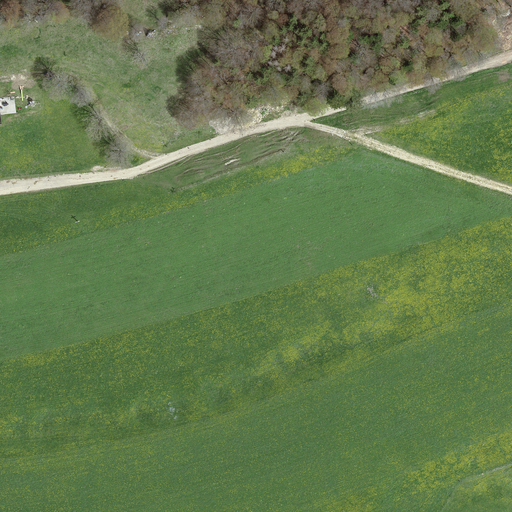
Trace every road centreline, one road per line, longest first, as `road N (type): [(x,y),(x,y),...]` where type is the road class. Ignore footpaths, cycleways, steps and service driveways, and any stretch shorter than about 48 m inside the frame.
road 1 (track): [(0,82),(66,82),(136,153),(154,160),(511,59)]
road 2 (track): [(294,123),(511,190)]
